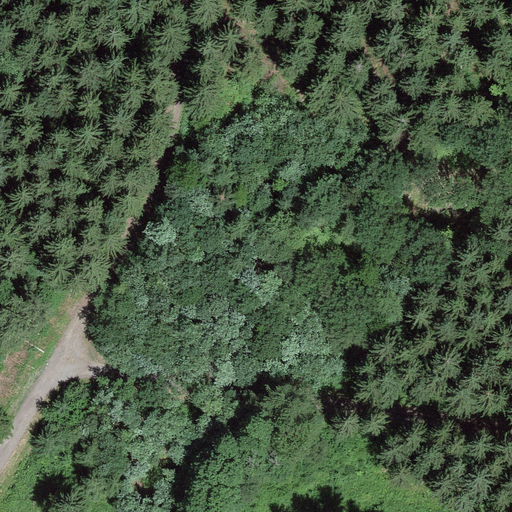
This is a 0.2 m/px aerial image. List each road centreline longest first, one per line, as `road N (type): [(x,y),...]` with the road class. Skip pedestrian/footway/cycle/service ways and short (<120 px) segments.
road 1 (track): [(511,436),(52,367)]
road 2 (track): [(73,335),(213,0)]
